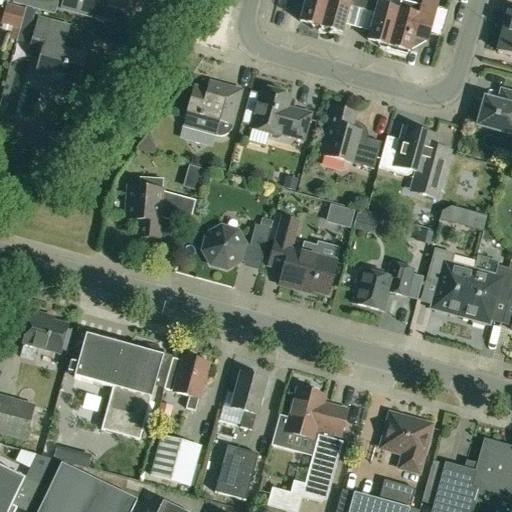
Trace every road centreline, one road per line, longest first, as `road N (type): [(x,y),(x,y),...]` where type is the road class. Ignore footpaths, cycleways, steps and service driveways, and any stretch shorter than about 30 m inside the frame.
road 1 (unclassified): [(0,252),(511,392)]
road 2 (residential): [(242,47),(427,99),(449,92),(479,0)]
